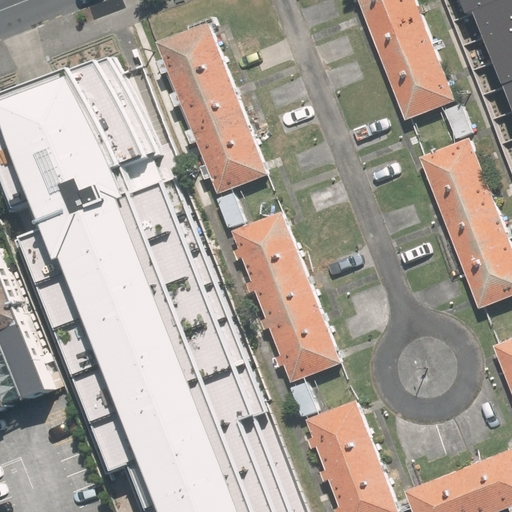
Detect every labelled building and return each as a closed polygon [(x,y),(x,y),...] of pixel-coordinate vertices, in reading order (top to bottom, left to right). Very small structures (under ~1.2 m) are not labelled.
[(462,104),(422,0),(361,0),(408,124),(462,104)] [(511,0),(470,0),(511,106),(511,0)] [(274,177),(218,26),(165,46),(221,196),(274,177)] [(42,87),(0,103),(0,140),(33,232),(24,245),(116,478),(128,474),(144,511),(312,511),(269,403),(145,65),(127,71),(120,57),(42,87)] [(511,297),(511,228),(479,140),(426,159),(482,308),(511,297)] [(348,362),(292,212),(239,232),(295,382),(348,362)] [(0,419),(59,397),(0,242),(0,419)] [(511,340),(499,346),(511,377),(511,340)] [(408,511),(362,398),(310,418),(348,511),(408,511)] [(511,451),(411,491),(419,511),(504,511),(511,509),(511,451)]
